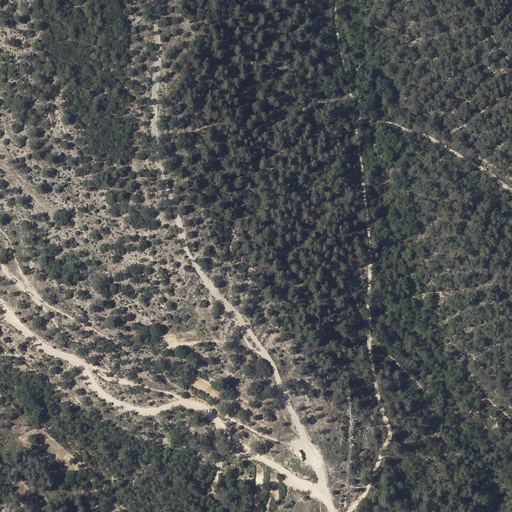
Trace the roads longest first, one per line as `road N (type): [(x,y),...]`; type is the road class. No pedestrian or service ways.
road 1 (track): [(333,0),(370,258),(372,376),(385,422),(385,443),(350,511)]
road 2 (track): [(0,303),(50,353),(81,361),(99,392),(146,413),(182,404),(209,412),(237,445),(325,497),(333,511)]
road 3 (unknown): [(155,162),(184,254),(273,371),(321,478),(315,491)]
